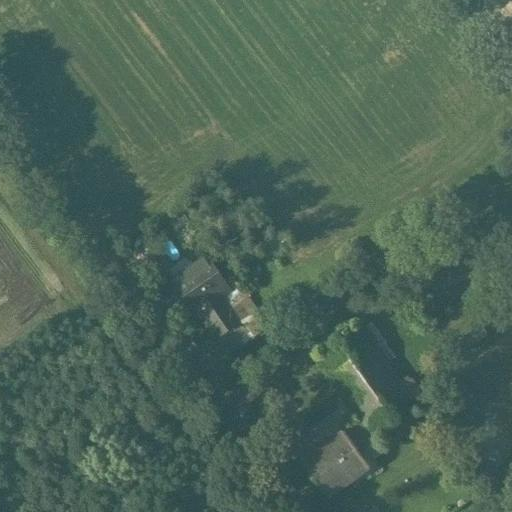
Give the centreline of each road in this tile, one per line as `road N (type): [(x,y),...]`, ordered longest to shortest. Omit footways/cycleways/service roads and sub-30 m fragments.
road 1 (residential): [(109,252),(305,511)]
road 2 (unclassified): [(0,108),(109,252)]
